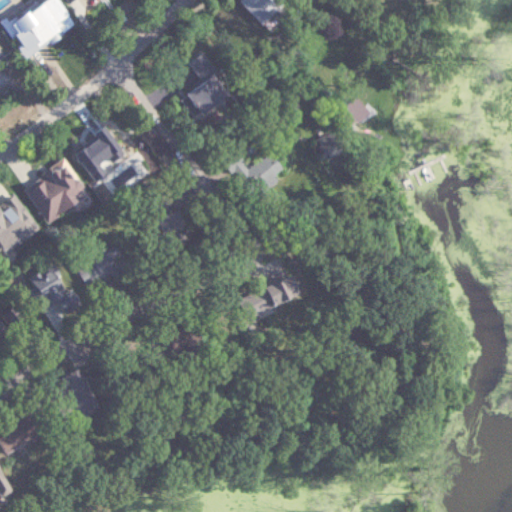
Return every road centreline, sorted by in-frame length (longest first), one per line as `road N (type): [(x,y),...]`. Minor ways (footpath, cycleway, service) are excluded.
road 1 (residential): [(0,406),(252,254)]
road 2 (residential): [(0,163),(133,73),(199,0)]
road 3 (residential): [(252,254),(133,73)]
